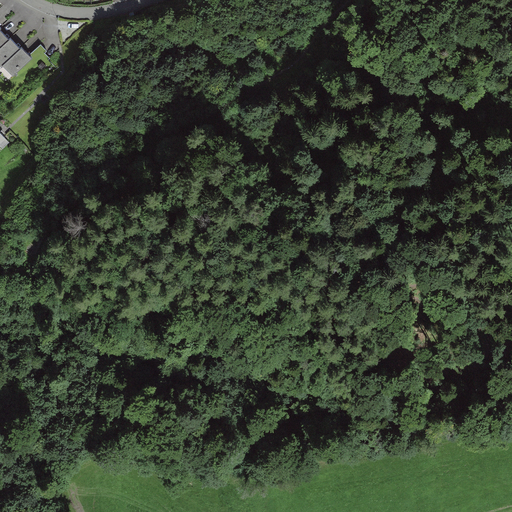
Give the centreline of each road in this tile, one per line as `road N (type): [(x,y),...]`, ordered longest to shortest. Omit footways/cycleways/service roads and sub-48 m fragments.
road 1 (track): [(33,254),(111,178),(301,54),(352,0)]
road 2 (residential): [(31,0),(91,14),(156,0)]
